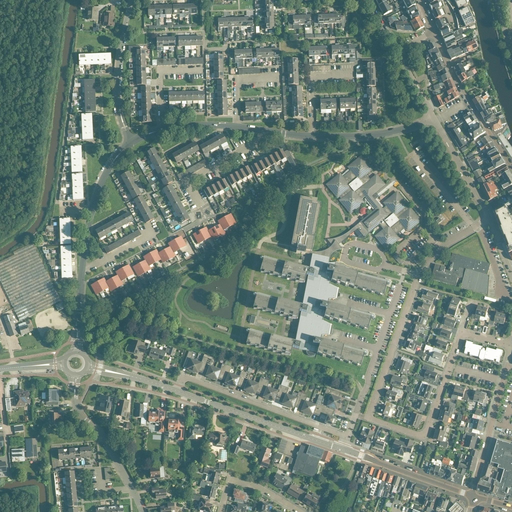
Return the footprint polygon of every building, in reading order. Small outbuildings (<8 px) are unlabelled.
[(412,0),(405,5),(407,10),(414,6),(415,5),(412,0)] [(430,5),(429,5),(432,11),(440,8),(438,4),(441,2),(440,0),(430,5)] [(464,0),(455,4),(458,9),(467,5),(464,0)] [(386,2),(378,6),(381,11),(389,7),(386,2)] [(407,10),(406,10),(408,15),(416,11),(414,6),(407,10)] [(389,7),(381,11),(383,16),(391,11),(389,7)] [(432,11),(431,12),(435,19),(441,17),(439,11),(442,9),(441,7),(440,8),(432,11)] [(96,13),(98,13),(98,9),(88,8),(87,20),(97,21),(98,20),(96,20),(96,13)] [(467,8),(458,12),(460,17),(470,13),(467,8)] [(115,12),(111,11),(109,11),(108,16),(104,16),(104,26),(114,27),(112,26),(113,15),(115,15),(115,12)] [(419,16),(416,11),(408,15),(411,20),(419,16)] [(403,22),(404,32),(412,32),(403,16),(400,17),(399,16),(402,14),(400,12),(398,13),(396,14),(397,16),(400,21),(402,21),(402,22),(405,21),(405,22),(403,22)] [(463,22),(472,18),(470,13),(460,17),(463,22)] [(395,17),(397,16),(396,14),(391,16),(392,17),(397,31),(404,32),(403,22),(398,23),(397,20),(396,20),(395,17)] [(299,29),(298,16),(295,17),(295,15),(288,15),(289,22),(290,22),(290,27),(293,27),(293,25),(296,25),(297,29),(299,29)] [(248,16),(246,16),(246,27),(250,27),(250,33),(254,33),(254,19),(252,19),(252,18),(248,18),(248,16)] [(392,29),(397,31),(392,17),(387,19),(389,26),(391,26),(392,29)] [(419,18),(411,22),(416,32),(424,27),(419,18)] [(472,18),(463,22),(465,27),(474,23),(472,18)] [(442,20),(435,23),(439,30),(447,27),(448,26),(448,25),(447,24),(444,26),(442,20)] [(447,27),(439,30),(442,37),(453,32),(452,30),(448,31),(447,27)] [(445,43),(464,34),(462,29),(442,38),(445,43)] [(464,34),(445,43),(447,48),(456,44),(455,42),(463,38),(462,35),(464,34)] [(467,41),(472,51),(477,48),(474,41),(477,40),(476,37),(472,38),(467,41)] [(441,59),(439,54),(436,48),(433,44),(429,46),(431,50),(426,53),(426,59),(428,59),(429,60),(431,65),(432,64),(437,61),(441,59)] [(462,50),(466,48),(464,45),(459,47),(460,48),(458,48),(458,46),(447,51),(449,56),(462,50)] [(136,56),(145,56),(145,50),(136,50),(136,46),(128,47),(129,54),(136,54),(136,56)] [(423,52),(420,47),(415,51),(417,55),(423,52)] [(451,60),(468,52),(466,48),(462,50),(449,56),(451,60)] [(461,64),(458,65),(457,64),(466,60),(465,58),(454,62),(456,66),(453,67),(455,72),(466,67),(466,66),(465,63),(461,65),(461,64)] [(439,65),(443,63),(441,59),(437,61),(432,64),(433,67),(435,66),(438,64),(439,65)] [(366,70),(377,69),(377,67),(375,67),(374,60),(362,60),(362,64),(362,66),(366,66),(366,70)] [(441,71),(446,69),(443,63),(439,65),(438,64),(435,66),(437,71),(427,73),(428,75),(430,75),(436,73),(438,72),(442,71),(441,71)] [(457,77),(464,74),(465,73),(465,72),(468,70),(467,68),(470,66),(469,64),(467,65),(466,66),(466,67),(455,72),(457,77)] [(451,79),(448,74),(444,76),(442,71),(438,72),(443,83),(451,79)] [(474,75),(473,75),(471,72),(471,71),(465,75),(464,74),(457,77),(461,83),(474,75)] [(446,92),(455,88),(451,79),(443,83),(433,87),(434,91),(439,89),(439,88),(444,86),(446,92)] [(455,88),(446,92),(448,95),(451,94),(452,95),(447,97),(449,102),(446,103),(447,104),(454,99),(459,96),(455,88)] [(480,114),(490,109),(488,105),(485,107),(483,104),(485,103),(484,101),(487,99),(488,101),(492,99),(491,97),(488,98),(485,94),(482,96),(483,99),(481,100),(483,103),(476,107),(480,114)] [(439,96),(436,97),(434,98),(438,108),(443,106),(439,96)] [(483,99),(482,96),(481,96),(472,101),(476,107),(483,103),(481,100),(483,99)] [(320,110),(326,110),(325,100),(320,101),(320,103),(317,103),(317,110),(320,110)] [(271,115),(271,112),(271,102),(266,103),(266,104),(263,104),(263,112),(266,112),(266,113),(266,115),(271,115)] [(245,113),(250,113),(250,103),(241,104),(241,109),(245,109),(245,113)] [(490,109),(480,114),(484,120),(492,115),(495,114),(494,111),(492,111),(491,109),(490,109)] [(461,125),(464,123),(466,122),(475,116),(472,112),(463,117),(465,119),(459,122),(461,125)] [(468,125),(478,120),(475,116),(466,122),(468,125)] [(504,119),(501,120),(489,124),(492,130),(495,131),(502,128),(502,126),(506,124),(504,119)] [(478,120),(468,125),(468,126),(469,126),(471,130),(469,132),(474,140),(475,140),(479,137),(482,136),(486,133),(483,129),(478,120)] [(454,129),(456,127),(454,123),(447,127),(450,131),(454,129)] [(457,129),(451,133),(455,141),(465,135),(463,132),(460,134),(457,129)] [(216,138),(221,146),(226,142),(222,135),(216,138)] [(465,135),(455,141),(460,149),(466,145),(463,140),(467,138),(465,135)] [(485,147),(492,143),(488,136),(477,143),(479,146),(476,148),(478,150),(480,148),(484,145),(485,147)] [(215,149),(221,146),(216,138),(211,141),(215,149)] [(210,152),(215,149),(211,141),(205,144),(210,152)] [(189,146),(193,154),(199,151),(195,143),(189,146)] [(487,151),(488,152),(491,150),(495,148),(492,143),(485,147),(484,145),(480,148),(482,151),(485,148),(487,151)] [(204,155),(210,152),(205,144),(200,147),(204,155)] [(188,157),(193,154),(189,146),(184,149),(188,157)] [(146,160),(147,160),(149,158),(157,154),(154,148),(146,153),(148,156),(143,159),(144,161),(145,160),(146,160)] [(485,160),(487,160),(499,154),(495,148),(488,153),(488,152),(487,151),(482,155),(485,160)] [(182,160),(188,157),(184,149),(178,152),(182,160)] [(277,153),(281,161),(286,158),(283,153),(282,150),(277,153)] [(288,150),(283,153),(286,158),(293,170),(297,168),(288,150)] [(177,163),(182,160),(178,152),(172,155),(177,163)] [(276,164),(281,161),(277,153),(272,156),(276,164)] [(157,154),(149,158),(150,160),(152,164),(160,160),(157,154)] [(492,163),(502,159),(499,154),(487,160),(489,164),(492,163)] [(271,166),(276,164),(272,156),(267,159),(271,166)] [(308,249),(308,254),(312,255),(326,257),(329,258),(330,256),(331,255),(331,254),(332,253),(333,252),(334,252),(335,251),(337,250),(338,250),(339,250),(340,249),(337,246),(338,245),(357,229),(364,237),(369,233),(379,225),(383,230),(376,236),(376,237),(385,249),(387,249),(398,240),(399,238),(396,235),(398,234),(398,232),(401,230),(402,230),(404,229),(407,232),(408,232),(420,222),(420,221),(410,209),(409,209),(408,210),(406,207),(407,206),(407,205),(397,193),(396,193),(384,203),(384,204),(386,207),(382,210),(375,200),(379,197),(376,193),(384,186),(384,185),(377,176),(375,176),(370,180),(365,175),(371,171),(371,169),(362,157),(360,157),(349,167),(348,168),(351,171),(349,173),(349,175),(346,176),(345,176),(343,178),(340,175),(339,175),(327,184),(327,186),(330,189),(337,197),(338,198),(339,197),(341,199),(340,200),(340,202),(350,213),(351,213),(363,204),(363,202),(361,200),(365,197),(375,210),(360,222),(359,223),(358,224),(356,226),(354,227),(352,229),(350,230),(349,232),(347,233),(345,235),(342,236),(340,237),(338,238),(336,238),(333,239),(331,239),(334,243),(333,244),(333,245),(332,246),(331,246),(329,248),(327,249),(325,251),(322,251),(321,252),(318,252),(317,252),(314,252),(312,252),(312,250),(308,249)] [(266,169),(271,166),(267,159),(261,161),(266,169)] [(502,159),(492,163),(494,167),(488,170),(489,173),(505,164),(502,159)] [(155,169),(163,165),(160,160),(152,164),(155,169)] [(473,173),(479,169),(481,169),(476,160),(469,164),(473,173)] [(261,172),(266,169),(261,161),(256,164),(261,172)] [(255,175),(261,172),(256,164),(251,167),(255,175)] [(158,175),(166,171),(163,165),(155,169),(158,175)] [(502,176),(509,171),(506,165),(491,173),(493,176),(497,174),(499,177),(502,176)] [(242,170),(247,178),(252,175),(248,167),(242,170)] [(479,169),(473,173),(477,179),(483,176),(479,169)] [(241,180),(247,178),(242,170),(237,173),(241,180)] [(158,175),(156,176),(157,179),(161,181),(169,176),(166,171),(158,175)] [(511,175),(509,171),(502,176),(503,178),(506,183),(503,184),(501,185),(504,189),(508,187),(511,185),(511,184),(511,175)] [(124,182),(132,178),(129,172),(121,176),(124,182)] [(236,183),(241,180),(237,173),(232,175),(236,183)] [(495,179),(493,176),(491,173),(488,175),(482,178),(477,180),(481,187),(492,181),(495,179)] [(231,186),(236,183),(232,175),(227,178),(231,186)] [(169,176),(161,181),(164,186),(172,182),(169,176)] [(127,188),(135,183),(132,178),(124,182),(127,188)] [(219,182),(223,190),(229,187),(224,180),(219,182)] [(492,181),(481,187),(488,202),(497,196),(495,191),(497,190),(492,181)] [(218,193),(223,190),(219,182),(214,185),(218,193)] [(130,193),(138,189),(135,183),(127,188),(130,193)] [(166,195),(174,191),(171,185),(163,190),(166,195)] [(213,196),(218,193),(214,185),(209,188),(213,196)] [(208,199),(213,196),(209,188),(204,191),(208,199)] [(138,189),(130,193),(133,199),(141,195),(138,189)] [(169,201),(177,197),(174,191),(166,195),(169,201)] [(137,206),(145,202),(142,196),(134,201),(137,206)] [(172,206),(180,202),(177,197),(169,201),(172,206)] [(308,249),(312,250),(320,209),(320,204),(316,203),(317,200),(312,199),(311,200),(310,200),(310,199),(300,198),(291,246),(297,247),(296,250),(299,251),(299,254),(307,256),(308,249)] [(138,209),(131,213),(133,216),(140,212),(148,208),(145,202),(137,206),(138,209)] [(175,212),(183,208),(180,202),(172,206),(175,212)] [(511,203),(494,213),(501,233),(504,239),(509,253),(511,251),(511,203)] [(143,218),(151,213),(148,208),(140,212),(143,218)] [(178,217),(186,213),(183,208),(175,212),(178,217)] [(123,216),(128,224),(133,221),(129,213),(123,216)] [(151,213),(143,218),(146,223),(154,219),(151,213)] [(186,213),(178,217),(181,223),(189,219),(186,213)] [(224,218),(229,227),(236,224),(231,215),(224,218)] [(122,227),(128,224),(123,216),(118,219),(122,227)] [(223,230),(229,227),(224,218),(218,221),(220,225),(223,230)] [(117,230),(122,227),(118,219),(112,222),(117,230)] [(111,233),(117,230),(112,222),(107,225),(111,233)] [(105,236),(111,233),(107,225),(101,228),(105,236)] [(225,234),(223,230),(220,225),(214,228),(219,237),(225,234)] [(100,239),(105,236),(101,228),(95,231),(100,239)] [(208,231),(206,228),(200,231),(205,240),(211,237),(208,231)] [(213,241),(219,237),(214,228),(208,231),(211,237),(213,241)] [(198,244),(205,240),(200,231),(193,235),(198,244)] [(372,236),(369,238),(375,245),(378,243),(372,236)] [(175,240),(180,250),(186,246),(181,237),(175,240)] [(174,253),(180,250),(175,240),(168,244),(170,247),(173,253),(174,253)] [(59,302),(43,266),(32,244),(13,253),(14,256),(0,262),(0,280),(19,321),(59,302)] [(175,256),(174,253),(173,253),(170,247),(164,251),(169,260),(175,256)] [(158,254),(156,250),(150,254),(155,263),(161,260),(158,254)] [(163,263),(169,260),(164,251),(158,254),(161,260),(163,263)] [(149,266),(155,263),(150,254),(144,257),(146,261),(149,266)] [(488,275),(491,264),(453,254),(450,265),(449,268),(445,267),(444,270),(459,274),(458,278),(464,278),(461,288),(488,295),(489,280),(487,280),(488,275)] [(250,330),(246,344),(247,344),(247,343),(250,344),(250,346),(249,346),(255,347),(256,346),(259,347),(258,348),(258,349),(263,349),(264,349),(264,348),(267,349),(267,350),(267,351),(272,351),(273,351),(273,350),(276,351),(276,353),(275,353),(277,353),(281,354),(282,353),(285,354),(284,355),(284,356),(289,356),(290,356),(292,348),(299,350),(306,351),(306,352),(306,353),(307,354),(308,355),(308,356),(309,356),(310,356),(310,357),(311,357),(312,357),(312,356),(313,356),(314,356),(314,355),(315,355),(315,354),(316,354),(316,353),(317,353),(317,354),(322,356),(323,354),(326,355),(326,356),(325,356),(326,357),(326,356),(331,359),(331,358),(331,357),(334,358),(334,359),(335,359),(340,361),(340,359),(343,360),(343,361),(348,363),(349,361),(352,362),(352,363),(351,363),(352,363),(357,366),(357,365),(357,364),(361,364),(360,365),(361,366),(364,356),(365,352),(361,351),(321,340),(321,339),(322,336),(329,335),(332,325),(323,320),(323,317),(324,318),(329,320),(330,318),(333,319),(333,320),(332,320),(333,320),(338,322),(338,320),(342,321),(341,322),(342,322),(347,325),(347,324),(347,323),(350,323),(350,324),(350,325),(355,327),(356,327),(355,326),(356,325),(359,326),(359,327),(364,329),(364,327),(368,328),(367,329),(368,329),(370,320),(372,316),(368,314),(328,304),(329,299),(337,299),(339,288),(330,284),(330,281),(336,284),(336,283),(337,282),(340,282),(340,283),(339,284),(340,284),(345,286),(345,285),(345,284),(349,285),(348,286),(349,286),(354,288),(354,286),(357,287),(357,288),(357,289),(362,291),(363,290),(362,290),(363,289),(366,290),(366,291),(371,293),(371,292),(371,291),(375,292),(374,293),(375,293),(380,295),(380,293),(383,294),(383,295),(384,295),(386,287),(387,282),(383,280),(335,268),(335,267),(336,263),(338,263),(338,262),(329,263),(329,258),(326,257),(312,255),(310,267),(308,266),(307,269),(303,268),(297,267),(296,266),(294,266),(264,258),(262,265),(261,266),(260,272),(261,272),(261,271),(264,272),(264,273),(263,273),(263,274),(265,274),(267,274),(269,274),(270,273),(273,274),(272,275),(272,276),(278,276),(278,275),(281,276),(281,278),(286,279),(287,279),(287,278),(290,279),(290,280),(289,280),(289,281),(291,281),(295,281),(296,280),(299,281),(298,282),(298,283),(300,283),(303,283),(304,283),(306,275),(307,276),(308,276),(308,277),(303,303),(301,303),(300,306),(295,304),(290,303),(287,302),(282,301),(280,300),(257,294),(254,303),(253,308),(254,308),(254,307),(257,308),(257,309),(256,309),(256,310),(258,310),(260,310),(262,310),(263,309),(266,310),(265,312),(270,313),(271,313),(271,312),(274,312),(274,314),(279,315),(280,315),(280,314),(283,315),(283,316),(282,316),(282,317),(284,317),(288,317),(289,316),(292,317),(291,319),(293,319),(296,320),(297,320),(297,319),(299,312),(301,312),(296,339),(294,339),(293,342),(288,341),(283,339),(280,339),(275,337),(273,337),(250,330)] [(151,270),(149,266),(146,261),(139,264),(144,273),(151,270)] [(138,277),(144,273),(139,264),(133,267),(138,277)] [(122,269),(127,278),(134,275),(129,265),(122,269)] [(444,270),(445,267),(435,265),(431,280),(456,286),(458,278),(459,274),(444,270)] [(121,281),(127,278),(122,269),(116,272),(118,276),(121,281)] [(123,285),(121,281),(118,276),(112,279),(117,288),(123,285)] [(106,282),(104,279),(98,282),(103,291),(109,288),(106,282)] [(110,292),(117,288),(112,279),(106,282),(109,288),(110,292)] [(96,295),(103,291),(98,282),(91,286),(96,295)] [(437,298),(442,300),(444,294),(437,292),(436,294),(427,291),(426,294),(423,293),(421,298),(433,302),(434,299),(437,300),(437,298)] [(450,306),(460,310),(462,305),(459,304),(461,300),(452,297),(451,300),(452,301),(450,306)] [(64,309),(61,303),(55,306),(58,311),(64,309)] [(434,307),(429,305),(424,303),(423,306),(419,304),(417,310),(429,314),(430,310),(433,311),(434,307)] [(459,314),(460,310),(450,306),(448,311),(447,311),(446,314),(450,316),(455,317),(456,313),(459,314)] [(480,317),(483,308),(478,306),(476,313),(473,312),(471,318),(479,320),(480,317)] [(490,319),(491,316),(486,315),(488,309),(483,308),(480,317),(485,318),(485,320),(487,321),(488,319),(490,319),(488,324),(489,324),(490,319)] [(499,323),(501,314),(497,313),(496,315),(491,314),(491,316),(490,319),(489,324),(493,326),(494,322),(499,323)] [(15,327),(13,321),(14,321),(12,314),(3,317),(9,332),(11,337),(18,334),(17,333),(20,332),(22,335),(33,331),(31,324),(30,324),(29,321),(26,322),(27,325),(26,325),(27,326),(19,329),(18,326),(15,327)] [(419,324),(423,325),(424,319),(427,320),(428,317),(427,317),(422,315),(421,318),(415,316),(413,321),(419,324)] [(454,318),(449,317),(445,315),(444,318),(446,319),(444,325),(454,328),(456,322),(453,321),(454,318)] [(427,326),(423,325),(419,324),(418,327),(412,324),(410,330),(416,332),(420,333),(421,328),(426,329),(427,326)] [(450,329),(445,328),(441,326),(440,329),(443,330),(440,336),(450,339),(452,333),(449,332),(450,329)] [(422,334),(420,333),(416,332),(415,335),(409,333),(407,338),(413,341),(416,342),(417,342),(418,336),(421,337),(422,334)] [(446,340),(442,338),(437,337),(436,340),(439,341),(436,347),(446,350),(448,344),(445,343),(446,340)] [(132,347),(130,352),(138,355),(139,351),(141,352),(144,353),(146,349),(146,347),(141,346),(141,343),(134,341),(132,347)] [(406,341),(404,347),(407,348),(406,349),(407,350),(409,350),(411,350),(411,349),(413,350),(415,345),(421,347),(422,344),(417,342),(416,342),(413,341),(412,343),(406,341)] [(482,347),(473,345),(473,343),(467,342),(465,348),(466,348),(464,354),(479,358),(479,359),(480,360),(481,360),(482,360),(483,360),(484,360),(484,359),(499,363),(501,356),(501,357),(503,351),(497,349),(496,351),(487,348),(487,347),(486,347),(486,346),(485,346),(484,346),(483,346),(482,347)] [(425,350),(427,351),(428,350),(429,352),(429,354),(431,354),(434,355),(433,358),(431,358),(430,362),(439,365),(440,361),(442,362),(444,355),(438,353),(439,351),(442,352),(443,352),(433,348),(430,347),(426,346),(425,350)] [(166,348),(165,352),(169,354),(169,355),(172,356),(175,349),(171,348),(170,350),(166,348)] [(151,351),(149,356),(163,360),(164,356),(165,352),(161,351),(160,352),(152,349),(151,351)] [(192,372),(196,361),(191,359),(193,353),(189,351),(183,367),(184,366),(189,368),(188,370),(189,370),(189,371),(192,372)] [(203,373),(208,359),(203,357),(201,363),(196,361),(192,372),(195,373),(196,373),(197,371),(203,373)] [(412,361),(407,359),(402,358),(401,361),(399,360),(395,370),(406,374),(410,364),(411,365),(412,361)] [(211,379),(215,368),(210,366),(212,360),(208,359),(203,373),(208,375),(207,377),(208,377),(208,378),(211,379)] [(222,380),(227,366),(222,364),(220,370),(215,368),(211,379),(214,380),(216,380),(216,378),(222,380)] [(435,369),(430,367),(424,365),(423,369),(427,371),(424,378),(425,378),(425,379),(426,380),(428,380),(428,379),(435,382),(437,374),(431,372),(433,369),(435,369)] [(230,386),(234,375),(229,373),(231,367),(227,366),(222,380),(227,382),(226,384),(227,384),(227,385),(230,386)] [(241,387),(246,373),(241,371),(239,377),(234,375),(230,386),(233,387),(235,387),(235,385),(241,387)] [(249,393),(253,382),(248,380),(250,374),(246,373),(241,387),(246,389),(245,391),(246,391),(246,392),(249,393)] [(408,378),(407,377),(402,376),(401,379),(393,376),(391,384),(400,387),(402,382),(406,384),(408,378)] [(260,394),(265,380),(260,378),(258,384),(253,382),(249,393),(252,394),(253,394),(254,394),(255,392),(260,394)] [(268,400),(272,389),(267,387),(269,381),(265,380),(260,394),(265,396),(264,398),(265,398),(265,399),(268,400)] [(422,382),(418,394),(421,395),(421,396),(424,397),(429,399),(433,388),(428,386),(429,384),(426,383),(425,384),(422,382)] [(272,389),(268,400),(271,401),(273,401),(274,399),(279,401),(284,387),(279,385),(277,391),(272,389)] [(458,397),(461,388),(456,386),(453,398),(457,400),(458,397)] [(287,407),(291,396),(286,394),(288,388),(284,387),(279,401),(284,403),(283,405),(284,405),(284,406),(287,407)] [(329,401),(340,405),(341,402),(340,402),(341,400),(338,400),(340,394),(342,394),(327,388),(325,394),(330,396),(329,401)] [(403,391),(399,390),(395,388),(394,392),(388,390),(386,398),(390,400),(395,401),(397,396),(401,397),(403,391)] [(466,389),(461,388),(458,397),(463,398),(462,400),(465,401),(468,402),(469,396),(470,394),(465,392),(466,389)] [(46,391),(46,396),(46,406),(54,405),(54,402),(58,402),(58,391),(46,391)] [(29,398),(29,397),(28,392),(14,393),(16,407),(20,406),(20,404),(29,402),(29,398)] [(298,408),(303,394),(298,392),(296,398),(291,396),(287,407),(290,408),(291,408),(292,408),(293,406),(298,408)] [(481,393),(478,402),(483,404),(482,406),(486,407),(488,399),(485,398),(486,395),(481,393)] [(306,414),(310,403),(305,401),(307,396),(303,394),(298,408),(303,410),(302,412),(303,412),(303,413),(306,414)] [(427,400),(415,396),(409,394),(407,399),(409,400),(409,399),(414,401),(414,400),(417,401),(414,408),(417,409),(417,410),(418,411),(419,411),(420,410),(424,412),(427,403),(426,403),(427,400)] [(101,404),(99,403),(97,410),(95,410),(94,410),(109,413),(112,399),(103,397),(101,404)] [(319,408),(321,404),(322,401),(317,399),(315,405),(310,403),(306,414),(309,416),(310,415),(311,415),(312,413),(317,415),(319,408)] [(119,401),(118,406),(116,415),(125,417),(125,420),(128,421),(130,414),(127,413),(129,403),(119,401)] [(339,408),(340,405),(329,401),(327,406),(321,404),(319,408),(333,413),(335,408),(337,409),(338,408),(339,408)] [(393,410),(390,409),(390,408),(393,409),(394,405),(386,402),(385,406),(383,405),(380,414),(387,416),(388,416),(390,417),(393,410)] [(137,405),(136,410),(136,412),(135,412),(135,416),(136,416),(136,418),(141,418),(141,426),(146,426),(147,407),(147,409),(143,408),(143,405),(137,405)] [(455,409),(447,407),(443,406),(443,407),(446,408),(446,410),(448,410),(447,413),(441,411),(440,416),(450,418),(451,419),(453,414),(454,415),(455,409)] [(331,418),(333,413),(319,408),(317,415),(320,416),(321,414),(328,417),(326,423),(332,426),(332,425),(333,425),(335,420),(334,420),(335,419),(331,418)] [(156,412),(156,413),(149,413),(149,422),(156,423),(156,422),(160,422),(160,424),(159,424),(159,425),(159,430),(160,430),(160,431),(163,431),(165,413),(161,412),(161,411),(160,411),(160,410),(159,410),(158,410),(157,410),(157,411),(156,411),(156,412)] [(57,414),(57,411),(49,411),(49,414),(52,414),(52,425),(58,425),(58,426),(59,425),(61,425),(61,414),(57,414)] [(418,428),(422,417),(413,414),(409,425),(418,428)] [(478,416),(475,415),(473,414),(471,424),(483,427),(484,422),(480,421),(480,420),(482,420),(482,417),(480,416),(478,416)] [(448,423),(450,418),(440,416),(439,421),(445,422),(444,427),(447,428),(447,426),(449,426),(450,424),(448,423)] [(169,421),(168,432),(174,433),(174,430),(175,430),(179,431),(179,432),(178,439),(183,439),(184,420),(180,420),(180,419),(176,419),(176,421),(169,421)] [(466,428),(465,432),(466,433),(468,433),(471,434),(471,433),(472,433),(473,430),(476,430),(478,431),(479,431),(482,432),(483,427),(471,424),(470,429),(466,428)] [(190,425),(189,430),(188,439),(195,440),(195,435),(203,436),(203,432),(203,427),(196,426),(196,425),(190,425)] [(436,430),(435,435),(444,437),(446,433),(449,434),(450,429),(447,428),(444,427),(440,426),(439,431),(436,430)] [(365,442),(365,443),(370,445),(370,443),(371,443),(374,435),(373,435),(374,432),(367,430),(366,432),(363,431),(360,439),(363,440),(363,441),(365,442)] [(464,435),(463,441),(466,442),(467,442),(466,448),(469,449),(474,450),(477,439),(475,438),(476,434),(472,433),(471,433),(471,434),(468,433),(466,433),(465,436),(464,435)] [(224,445),(224,439),(224,434),(216,434),(216,436),(213,436),(213,435),(209,435),(209,443),(215,443),(215,444),(216,445),(216,446),(216,447),(217,447),(221,448),(222,448),(223,447),(223,445),(224,445)] [(443,442),(444,437),(435,435),(434,440),(440,441),(439,446),(447,448),(448,443),(443,442)] [(373,443),(376,444),(375,447),(383,449),(386,442),(378,439),(379,437),(376,436),(373,443)] [(36,439),(26,440),(27,458),(37,457),(37,453),(40,453),(40,448),(37,448),(36,439)] [(393,449),(397,450),(396,454),(403,456),(404,453),(406,453),(406,452),(411,453),(413,446),(412,446),(414,442),(407,440),(405,444),(400,442),(399,444),(395,443),(393,449)] [(243,441),(241,445),(240,448),(253,453),(256,446),(243,441)] [(511,444),(497,441),(497,443),(491,462),(491,463),(490,466),(505,471),(496,497),(505,500),(505,499),(509,500),(508,501),(511,502),(511,444)] [(321,460),(325,451),(309,445),(308,449),(301,446),(292,471),(314,478),(314,476),(317,469),(320,460),(321,460)] [(263,448),(261,453),(258,460),(263,462),(261,466),(267,468),(268,466),(270,461),(267,460),(270,451),(263,448)] [(21,450),(12,450),(12,458),(12,462),(19,462),(25,462),(25,457),(24,457),(24,449),(21,450)] [(325,451),(321,460),(329,463),(332,454),(325,451)] [(431,470),(430,474),(438,477),(440,469),(441,466),(442,464),(444,458),(439,457),(436,456),(434,459),(437,460),(436,466),(437,466),(435,470),(431,468),(431,470)] [(461,459),(460,461),(468,463),(467,466),(475,469),(477,463),(478,459),(477,459),(471,457),(467,456),(466,456),(465,460),(461,459)] [(457,471),(452,470),(451,470),(452,467),(449,466),(451,461),(444,458),(442,464),(448,466),(444,479),(454,483),(456,474),(457,471)] [(475,469),(467,466),(460,463),(458,467),(463,469),(466,470),(474,473),(475,469)] [(438,477),(444,479),(448,466),(442,464),(441,466),(445,467),(443,471),(440,469),(438,477)] [(505,471),(490,466),(485,464),(485,466),(500,472),(500,474),(497,482),(493,480),(489,495),(496,497),(505,471)] [(368,467),(363,465),(360,472),(362,473),(360,480),(358,479),(357,483),(362,485),(368,467)] [(478,491),(489,495),(493,480),(497,482),(500,474),(500,472),(485,466),(479,485),(477,490),(478,491)] [(164,467),(155,468),(150,468),(151,479),(158,478),(159,481),(165,481),(164,467)] [(367,475),(366,477),(367,478),(368,478),(367,481),(370,482),(373,474),(375,469),(370,467),(368,472),(367,475)] [(218,474),(219,470),(211,469),(208,469),(204,468),(203,473),(211,475),(209,482),(218,484),(220,475),(218,474)] [(464,476),(466,470),(463,469),(462,475),(456,474),(454,483),(462,486),(465,476),(464,476)] [(382,472),(378,470),(378,471),(376,470),(373,478),(376,479),(374,484),(374,485),(370,495),(373,496),(382,472)] [(388,474),(383,472),(380,480),(382,481),(380,489),(379,488),(376,496),(379,497),(382,490),(388,474)] [(395,476),(389,474),(385,486),(388,487),(386,491),(389,492),(395,476)] [(283,486),(283,487),(287,489),(292,479),(285,475),(284,477),(283,477),(282,478),(276,475),(273,479),(275,480),(272,484),(280,489),(281,487),(283,486)] [(395,486),(392,494),(392,495),(395,496),(396,493),(397,491),(401,479),(396,477),(394,482),(393,486),(395,486)] [(401,479),(397,491),(400,493),(402,487),(404,488),(406,480),(401,479)] [(406,486),(402,496),(409,498),(411,491),(413,492),(416,484),(407,481),(406,486)] [(215,485),(210,484),(201,482),(199,487),(207,489),(205,496),(214,498),(216,489),(214,489),(215,485)] [(419,497),(422,486),(417,484),(413,494),(419,497)] [(293,496),(297,499),(300,494),(304,496),(309,487),(305,485),(302,491),(292,485),(287,493),(291,495),(292,495),(293,496)] [(424,499),(428,488),(422,486),(419,497),(424,499)] [(159,488),(157,489),(152,489),(152,494),(155,494),(156,499),(166,498),(166,490),(159,491),(159,488)] [(236,496),(235,499),(234,502),(244,504),(247,494),(235,490),(233,496),(236,496)] [(429,504),(432,494),(428,492),(426,497),(423,508),(425,509),(427,504),(429,504)] [(324,497),(320,495),(317,500),(307,494),(305,497),(302,501),(308,505),(308,506),(312,508),(315,503),(319,505),(324,497)] [(431,511),(433,509),(437,496),(432,494),(429,504),(426,511),(431,511)] [(210,500),(205,499),(203,499),(202,502),(201,502),(199,510),(205,511),(210,511),(212,505),(209,504),(210,500)] [(440,501),(438,506),(436,511),(439,511),(440,510),(444,511),(449,501),(444,500),(444,501),(442,501),(441,502),(440,501)] [(245,511),(247,506),(241,504),(236,503),(236,507),(233,506),(232,509),(231,509),(231,508),(230,511),(245,511)] [(456,503),(449,510),(450,511),(460,511),(463,510),(456,503)]
